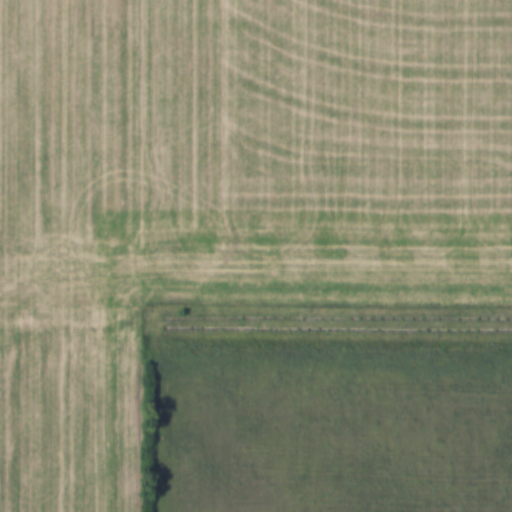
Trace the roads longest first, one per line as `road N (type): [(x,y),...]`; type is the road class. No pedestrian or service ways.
road 1 (track): [(511,352),(0,347)]
road 2 (track): [(161,349),(161,511)]
